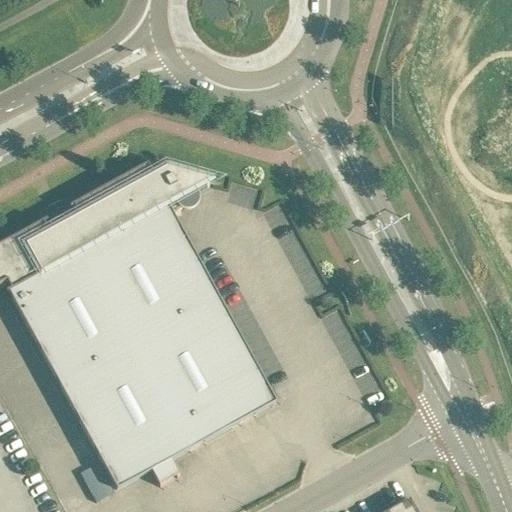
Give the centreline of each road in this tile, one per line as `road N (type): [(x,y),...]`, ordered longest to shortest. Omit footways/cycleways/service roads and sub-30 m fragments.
road 1 (unclassified): [(466,417),(435,315),(303,68)]
road 2 (unclassified): [(267,88),(466,417)]
road 3 (secondary): [(0,152),(140,75),(179,65)]
road 4 (unclassified): [(466,417),(298,511)]
road 5 (secondary): [(151,5),(117,46),(0,107)]
